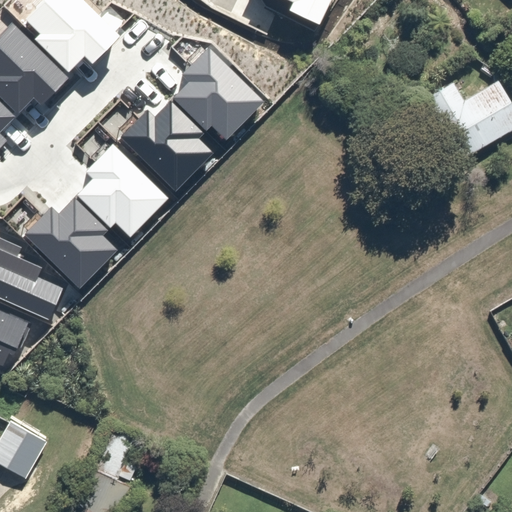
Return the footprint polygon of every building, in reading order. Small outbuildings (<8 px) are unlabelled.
[(82,0),(44,0),(26,19),(40,33),(34,39),(68,72),(85,55),(92,63),(119,35),(82,0)] [(287,0),(293,3),(289,12),(320,24),(330,0),(287,0)] [(12,24),(0,36),(0,96),(18,114),(33,98),(40,105),(67,78),(12,24)] [(265,101),(209,45),(182,73),(190,81),(173,97),(206,130),(211,125),(226,140),(265,101)] [(455,79),(409,106),(445,167),(511,127),(511,102),(498,78),(465,97),(455,79)] [(204,134),(171,101),(155,117),(147,109),(120,137),(175,191),(212,153),(198,139),(204,134)] [(0,146),(7,140),(0,133),(0,131),(15,117),(0,102),(0,146)] [(170,198),(113,143),(85,172),(93,179),(77,195),(110,227),(115,223),(131,238),(170,198)] [(52,206),(24,235),(80,290),(118,251),(103,236),(108,231),(75,199),(60,214),(52,206)] [(0,298),(48,319),(61,288),(37,278),(42,268),(17,257),(21,248),(0,238),(0,298)] [(29,322),(0,308),(0,362),(3,364),(9,352),(14,355),(18,346),(22,348),(31,329),(27,327),(29,322)] [(38,436),(4,417),(0,425),(0,464),(17,474),(38,436)]
